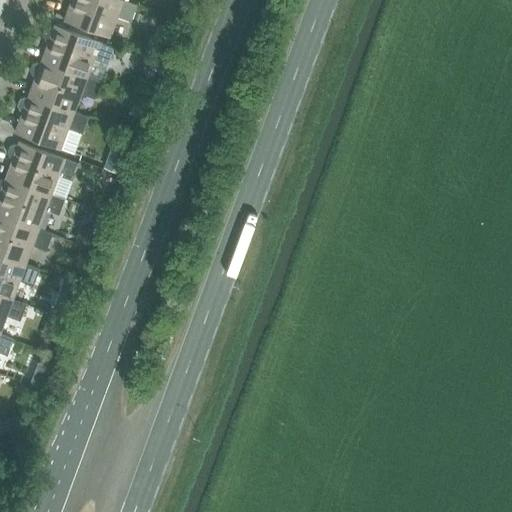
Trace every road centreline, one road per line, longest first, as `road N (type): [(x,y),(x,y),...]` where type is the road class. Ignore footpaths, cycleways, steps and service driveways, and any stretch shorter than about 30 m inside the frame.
road 1 (primary): [(238,0),(46,511)]
road 2 (primary): [(132,511),(323,0)]
